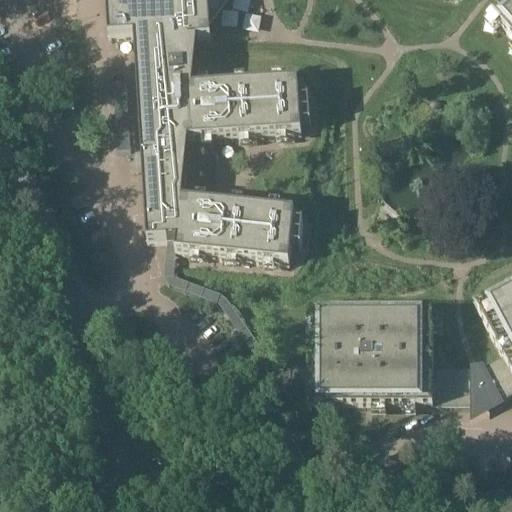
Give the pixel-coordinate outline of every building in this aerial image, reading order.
[(105,0),(109,43),(134,42),(141,157),(142,170),(147,248),(168,247),(176,246),(175,259),(176,259),(190,260),(200,261),(228,264),(237,265),(265,268),(274,269),(289,270),(291,251),(300,252),(299,253),(301,253),(303,228),(302,228),(302,229),(294,228),(294,218),(279,216),(270,215),(242,213),(233,212),(205,209),(196,208),(183,206),(189,147),(202,146),(212,145),(239,143),(249,143),(276,141),(286,141),(301,140),(301,129),(309,129),(309,130),(310,130),(309,105),(307,105),(307,106),(299,106),(298,87),(283,88),(273,89),(245,90),(236,91),(209,93),(199,93),(192,94),(197,46),(198,46),(211,46),(210,31),(215,24),(231,0),(105,0)] [(511,0),(456,0),(459,1),(461,1),(461,0),(511,0),(492,19),(501,30),(511,41),(511,0)] [(40,97),(28,97),(29,109),(40,109),(40,97)] [(114,97),(118,156),(131,155),(127,97),(114,97)] [(308,413),(321,413),(336,413),(372,413),(386,413),(402,413),(416,413),(433,413),(470,413),(473,413),(473,397),(484,397),(488,413),(502,406),(511,400),(511,297),(510,298),(490,309),(478,316),(502,362),(484,372),(470,374),(433,375),(433,336),(442,336),(442,322),(433,322),(396,322),(382,322),(362,322),(348,322),(322,322),(308,322),(308,374),(308,383),(308,413)] [(511,496),(488,497),(489,511),(511,511),(511,496)] [(484,510),(484,498),(463,498),(463,510),(484,510)]
